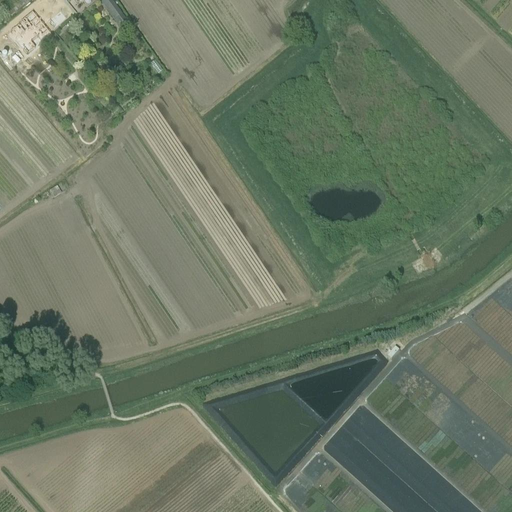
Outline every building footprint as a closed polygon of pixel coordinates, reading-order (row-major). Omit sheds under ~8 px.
[(116,21),(122,29),(128,25),(113,3),(104,9),(114,22),(116,21)] [(68,16),(62,8),(54,14),(60,22),(68,16)] [(39,45),(48,37),(28,13),(16,23),(17,24),(5,34),(23,55),(32,48),(27,43),(34,38),(39,45)] [(23,72),(36,59),(32,54),(18,67),(23,72)] [(99,69),(94,65),(92,66),(90,68),(90,71),(94,74),(97,74),(99,72),(99,69)] [(42,69),(35,75),(46,87),(53,81),(42,69)] [(68,103),(56,113),(61,120),(74,110),(68,103)] [(65,217),(79,208),(73,200),(60,209),(65,217)] [(398,349),(391,360),(396,363),(403,353),(398,349)]
